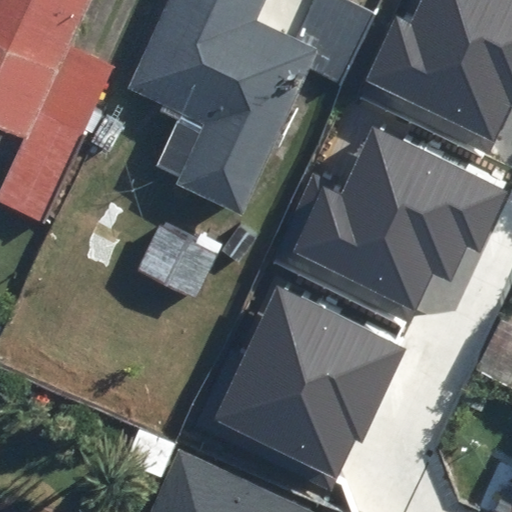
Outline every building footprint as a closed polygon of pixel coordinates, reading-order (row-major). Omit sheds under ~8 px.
[(98,0),(0,0),(0,108),(36,124),(3,196),(53,218),(124,60),(81,40),(98,0)] [(172,0),(137,81),(214,115),(188,176),(257,206),(330,39),(267,11),(272,0),(172,0)] [(398,16),(367,78),(492,141),(511,100),(511,0),(427,0),(415,24),(398,16)] [(323,187),(292,249),(417,312),(438,270),(449,276),(467,241),(479,246),(505,195),(377,131),(344,197),(323,187)] [(230,248),(170,216),(145,263),(204,295),(230,248)] [(403,345),(277,288),(215,423),(337,478),(356,436),(361,438),(403,345)] [(511,315),(484,368),(511,381),(511,315)] [(316,511),(317,511),(179,450),(150,511),(316,511)]
